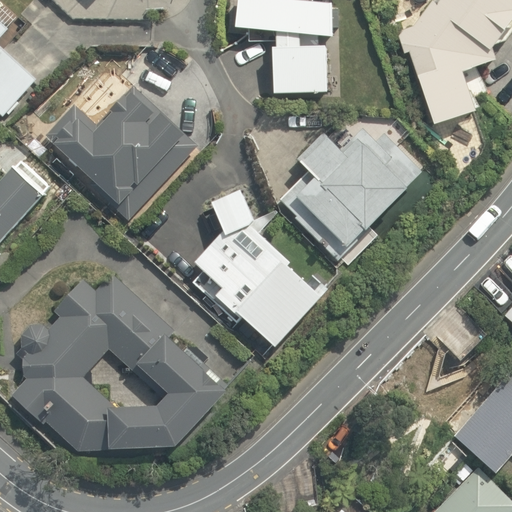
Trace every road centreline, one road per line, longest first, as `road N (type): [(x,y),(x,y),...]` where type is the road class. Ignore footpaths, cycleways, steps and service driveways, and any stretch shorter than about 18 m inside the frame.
road 1 (secondary): [(511,196),(481,241),(383,339),(195,495),(139,511),(48,504),(0,465)]
road 2 (residential): [(228,0),(218,38),(237,95),(263,118)]
